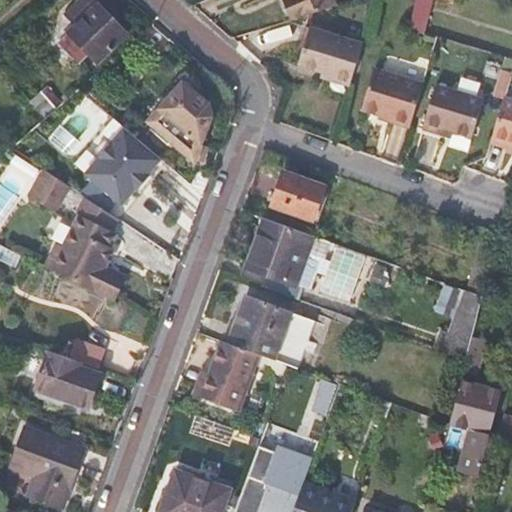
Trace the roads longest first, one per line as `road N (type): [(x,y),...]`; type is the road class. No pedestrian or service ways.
road 1 (residential): [(110,511),(249,120)]
road 2 (residential): [(249,120),(488,208)]
road 3 (residential): [(249,120),(242,78),(152,0)]
